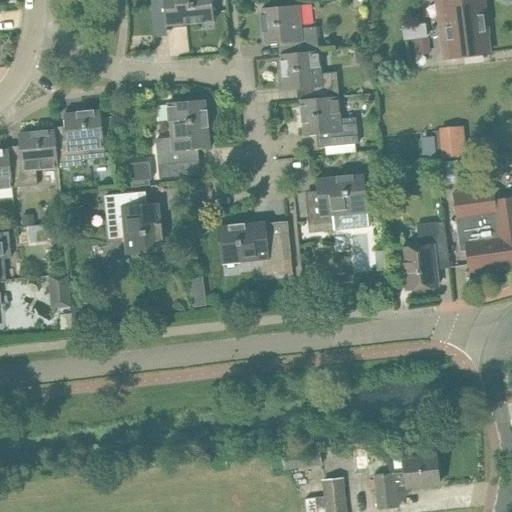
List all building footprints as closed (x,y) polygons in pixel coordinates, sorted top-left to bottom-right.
[(151,0),(152,7),(164,6),(166,26),(197,23),(196,19),(214,17),(212,0),(151,0)] [(440,23),(444,56),(462,54),(459,26),(475,24),(474,21),(485,20),(483,0),(443,0),(446,22),(440,23)] [(285,54),(319,51),(317,26),(302,27),(300,5),(265,8),(267,26),(263,26),(265,45),(284,43),(285,54)] [(412,41),(414,58),(430,56),(428,39),(412,41)] [(361,61),(369,60),(368,48),(356,49),(357,57),(361,61)] [(319,51),(285,54),(286,72),(283,72),(284,90),(303,88),(304,100),(338,97),(336,72),(321,73),(319,51)] [(338,97),(304,100),(306,117),(302,118),(304,136),(323,134),(324,146),(358,143),(356,117),(341,119),(338,97)] [(160,179),(201,175),(199,161),(192,161),(191,149),(211,147),(208,117),(204,117),(202,100),(168,103),(171,138),(156,139),(160,179)] [(54,134),(58,168),(84,166),(84,160),(96,159),(101,157),(103,154),(104,149),(101,114),(83,116),(83,112),(65,113),(67,132),(54,134)] [(444,159),(466,157),(464,128),(441,129),(444,159)] [(58,168),(54,134),(38,135),(37,131),(19,133),(21,152),(9,153),(12,188),(38,185),(36,170),(58,168)] [(0,189),(12,188),(9,153),(0,154),(0,189)] [(439,165),(441,187),(472,183),(469,161),(439,165)] [(150,164),(129,166),(130,182),(131,182),(150,180),(152,180),(150,164)] [(310,233),(335,230),(369,226),(368,212),(365,178),(347,179),(347,175),(317,178),(319,198),(306,199),(310,233)] [(494,187),(453,193),(457,220),(462,250),(466,249),(469,272),(511,265),(511,196),(495,199),(494,187)] [(160,251),(160,249),(159,234),(163,233),(160,203),(140,205),(138,193),(105,196),(108,221),(122,220),(126,254),(160,251)] [(21,214),(22,225),(33,225),(32,213),(21,214)] [(236,228),(218,230),(222,264),(256,261),(258,276),(292,272),(289,239),(268,241),(266,221),(236,224),(236,228)] [(435,260),(449,258),(445,221),(425,224),(426,235),(418,236),(419,246),(403,248),(407,290),(438,286),(435,260)] [(63,222),(49,224),(51,240),(65,238),(63,222)] [(0,281),(6,281),(4,258),(12,258),(9,232),(0,232),(0,281)] [(387,250),(375,251),(377,271),(389,270),(387,250)] [(72,306),(68,275),(50,277),(53,307),(72,306)] [(206,277),(192,278),(196,306),(209,304),(206,277)] [(354,474),(368,473),(366,448),(351,450),(354,474)] [(374,476),(378,507),(398,505),(396,487),(407,486),(407,487),(439,483),(436,455),(404,458),(406,472),(374,476)] [(346,511),(343,479),(323,481),(315,482),(318,511),(346,511)]
